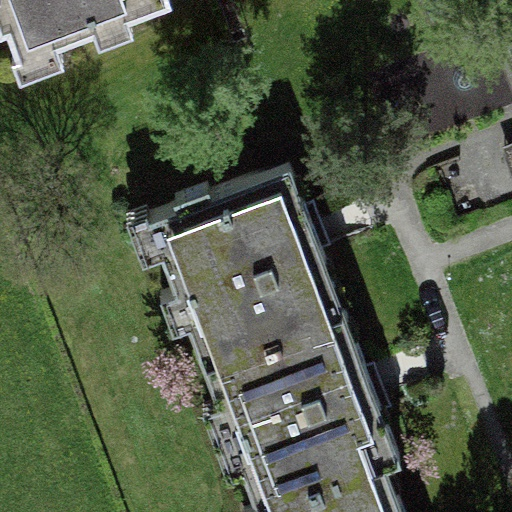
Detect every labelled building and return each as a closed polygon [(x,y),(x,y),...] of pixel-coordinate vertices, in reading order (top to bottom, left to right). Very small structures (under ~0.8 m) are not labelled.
[(0,0),(0,20),(1,23),(8,20),(19,50),(153,0),(0,0)] [(511,140),(501,145),(511,170),(511,140)] [(204,356),(345,304),(317,230),(289,157),(211,186),(208,179),(176,191),(178,198),(149,210),(204,356)] [(244,506),(244,508),(399,450),(372,377),(345,304),(204,356),(258,501),(244,506)] [(400,452),(399,450),(244,508),(245,511),(406,511),(386,457),(400,452)]
